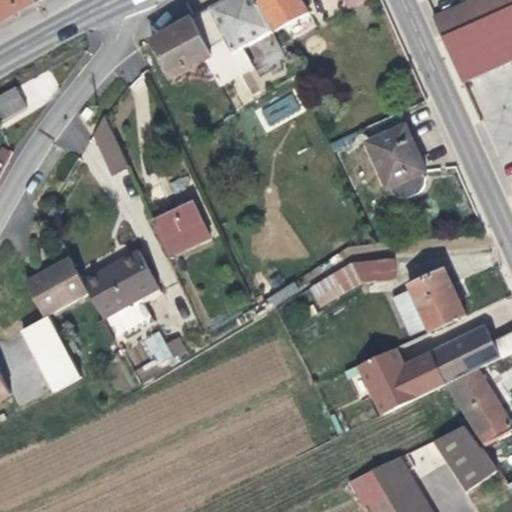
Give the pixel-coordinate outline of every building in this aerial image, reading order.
[(0,0),(0,24),(35,5),(32,0),(0,0)] [(255,0),(232,0),(192,22),(212,60),(206,63),(219,89),(251,70),(242,51),(273,35),(255,0)] [(300,0),(255,0),(273,35),(309,15),(300,0)] [(511,0),(464,0),(430,15),(440,37),(511,7),(511,0)] [(511,7),(440,37),(461,84),(511,62),(511,7)] [(212,60),(192,22),(152,44),(172,81),(206,63),(212,60)] [(0,121),(27,107),(17,87),(0,96),(0,121)] [(293,93),(261,110),(270,127),(302,110),(293,93)] [(96,118),(90,113),(85,121),(91,126),(96,118)] [(416,143),(401,113),(397,115),(405,130),(399,133),(406,147),(412,144),(413,145),(416,143)] [(397,115),(369,130),(375,144),(368,148),(390,192),(391,191),(395,197),(398,199),(407,201),(411,201),(419,197),(423,193),(426,186),(427,181),(424,174),(427,173),(413,145),(412,144),(406,147),(399,133),(405,130),(397,115)] [(108,124),(96,141),(114,180),(130,173),(108,124)] [(193,209),(155,227),(170,259),(208,242),(193,209)] [(90,295),(104,322),(142,301),(160,291),(140,254),(84,285),(90,295)] [(371,262),(372,282),(396,280),(395,259),(371,262)] [(46,321),(49,319),(90,295),(84,285),(71,262),(27,286),(46,321)] [(353,263),(312,287),(323,305),(364,282),(372,282),(371,262),(353,263)] [(445,270),(454,288),(460,285),(451,267),(445,270)] [(430,328),(432,332),(467,316),(454,288),(445,270),(411,286),(412,289),(430,328)] [(412,337),(430,328),(412,289),(394,299),(412,337)] [(142,301),(146,306),(163,297),(160,291),(142,301)] [(104,322),(117,344),(155,323),(146,306),(142,301),(104,322)] [(22,332),(54,394),(80,380),(49,319),(46,321),(22,332)] [(359,365),(384,416),(447,385),(450,384),(476,371),(511,354),(511,332),(493,342),(487,328),(403,366),(396,348),(359,365)] [(157,331),(143,340),(160,368),(174,359),(157,331)] [(0,371),(0,399),(12,393),(0,371)] [(476,371),(450,384),(484,442),(509,426),(476,371)] [(467,425),(428,444),(460,490),(492,466),(481,446),(467,425)] [(511,429),(481,446),(492,466),(499,461),(493,450),(491,445),(506,438),(508,443),(511,450),(511,429)] [(491,445),(493,450),(508,443),(506,438),(491,445)] [(432,511),(404,457),(377,470),(353,482),(364,505),(369,502),(373,511),(432,511)]
